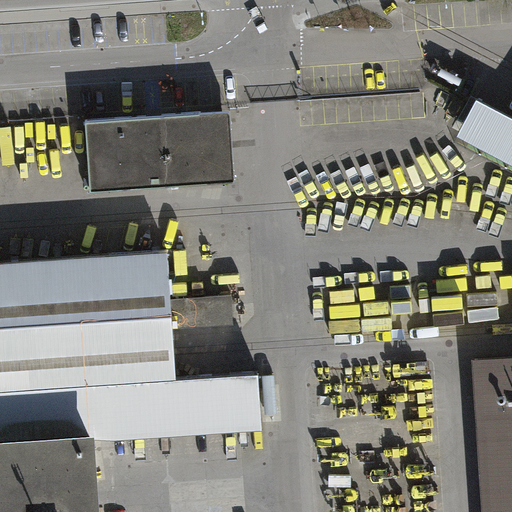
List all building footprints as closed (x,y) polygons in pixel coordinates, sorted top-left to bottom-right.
[(511,114),(477,96),(458,131),(511,159),(511,114)] [(101,121),(85,122),(90,188),(234,177),(229,112),(101,121)] [(167,250),(0,262),(0,511),(103,511),(98,442),(265,429),(260,373),(177,379),(173,329),(171,299),(167,250)] [(231,294),(171,299),(173,329),(234,325),(233,310),(231,294)] [(511,511),(511,349),(476,352),(486,511),(511,511)]
